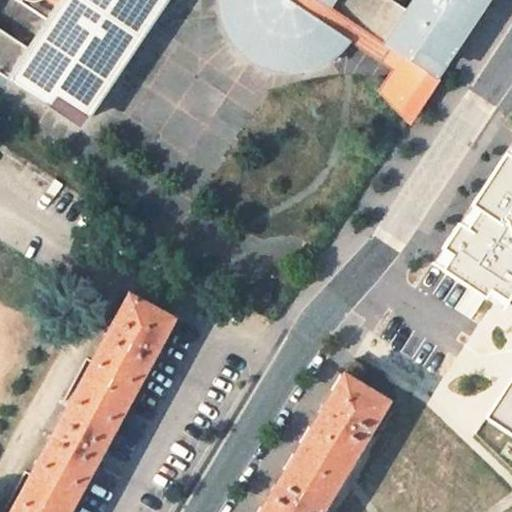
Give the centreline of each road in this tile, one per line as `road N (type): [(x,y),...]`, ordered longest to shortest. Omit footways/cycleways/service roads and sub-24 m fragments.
road 1 (residential): [(201,511),(316,323),(395,231),(511,54)]
road 2 (unknown): [(237,343),(0,192)]
road 3 (unknown): [(237,343),(132,511)]
